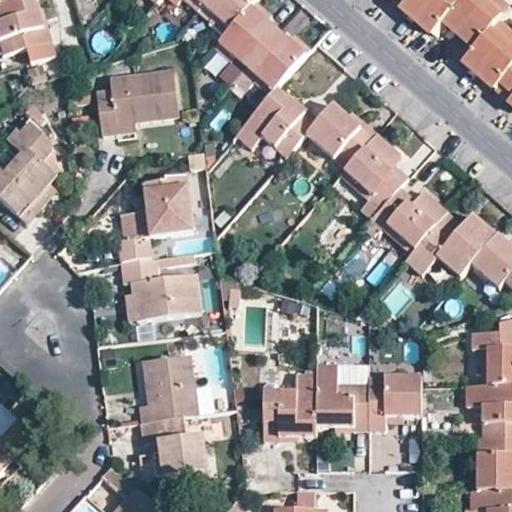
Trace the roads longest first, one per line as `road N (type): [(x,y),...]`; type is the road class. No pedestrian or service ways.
road 1 (residential): [(325,0),(511,162)]
road 2 (residential): [(28,322),(78,386),(92,458),(44,511)]
